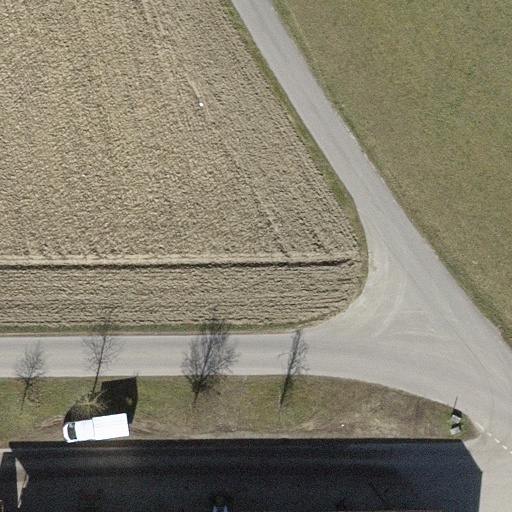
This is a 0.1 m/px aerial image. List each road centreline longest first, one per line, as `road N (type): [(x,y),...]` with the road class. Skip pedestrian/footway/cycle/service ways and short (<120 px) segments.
road 1 (unclassified): [(0,468),(511,463)]
road 2 (track): [(241,0),(263,43),(511,363)]
